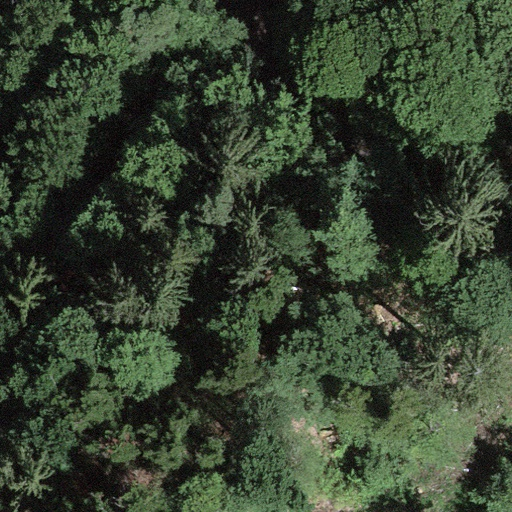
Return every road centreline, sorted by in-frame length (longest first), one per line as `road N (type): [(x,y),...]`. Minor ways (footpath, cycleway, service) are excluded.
road 1 (track): [(0,409),(22,372),(133,81),(238,3)]
road 2 (track): [(511,105),(282,96),(243,0)]
